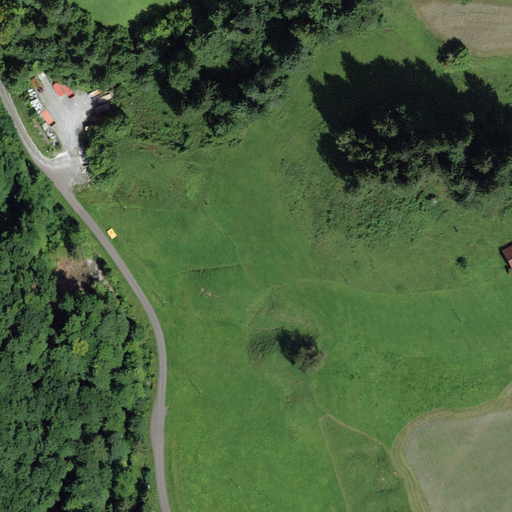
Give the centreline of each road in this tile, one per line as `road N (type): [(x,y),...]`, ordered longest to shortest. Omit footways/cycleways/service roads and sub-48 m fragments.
road 1 (residential): [(0,87),(32,153),(120,264),(158,330),(167,511)]
road 2 (track): [(440,511),(453,468),(511,388)]
road 3 (track): [(289,511),(270,391)]
